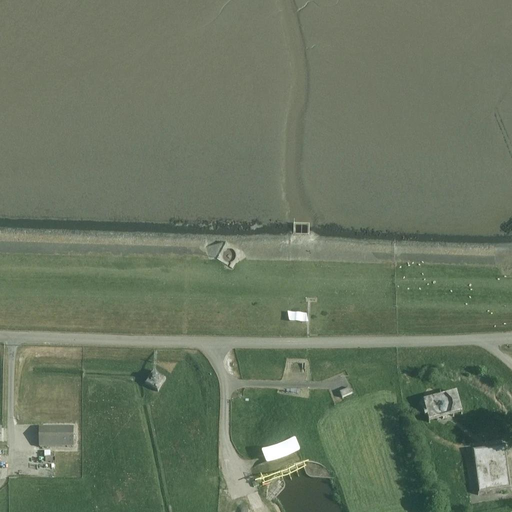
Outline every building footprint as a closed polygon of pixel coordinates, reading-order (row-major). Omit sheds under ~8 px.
[(232,269),(242,254),(227,245),(217,260),(232,269)] [(287,323),(307,323),(307,312),(287,312),(287,323)] [(164,378),(151,370),(144,384),(157,391),(164,378)] [(352,394),(350,389),(340,393),(342,398),(352,394)] [(457,395),(424,403),(429,424),(462,415),(457,395)] [(39,447),(72,448),(73,428),(39,428),(39,447)] [(295,439),(294,438),(293,439),(265,450),(263,451),(262,452),(262,453),(266,464),(267,464),(267,465),(268,465),(300,452),(300,451),(300,450),(296,439),(295,439)] [(474,464),(470,464),(472,481),(477,480),(479,495),(511,490),(511,489),(506,447),(473,452),(474,464)]
